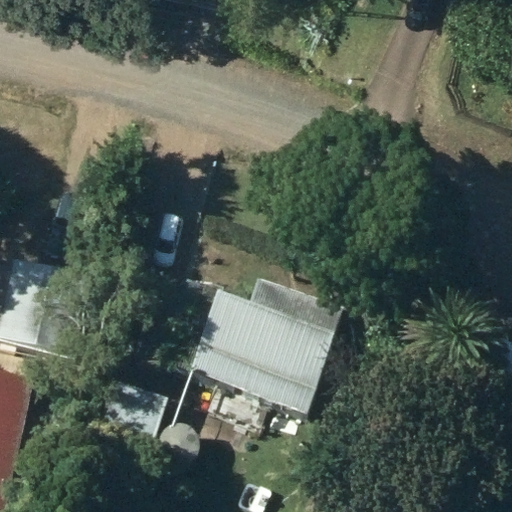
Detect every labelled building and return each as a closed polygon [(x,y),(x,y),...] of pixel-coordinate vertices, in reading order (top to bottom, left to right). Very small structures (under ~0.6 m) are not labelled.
[(12,281),(0,342),(0,358),(75,373),(90,296),(12,281)] [(342,336),(252,304),(243,329),(186,310),(160,387),(306,437),(342,336)] [(146,481),(167,418),(109,399),(89,462),(146,481)] [(0,511),(7,511),(29,413),(0,406),(0,511)] [(313,511),(322,485),(296,478),(285,511),(313,511)]
